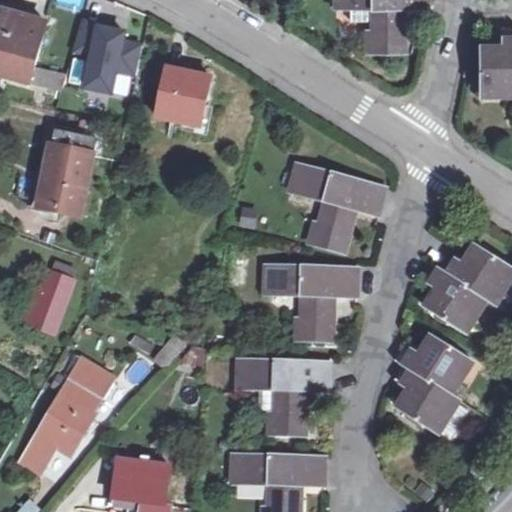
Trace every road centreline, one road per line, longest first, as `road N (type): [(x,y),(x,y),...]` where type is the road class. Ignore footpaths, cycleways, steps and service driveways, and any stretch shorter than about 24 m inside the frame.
road 1 (residential): [(425,143),(357,427),(358,511)]
road 2 (residential): [(189,0),(425,143)]
road 3 (residential): [(425,143),(458,0)]
